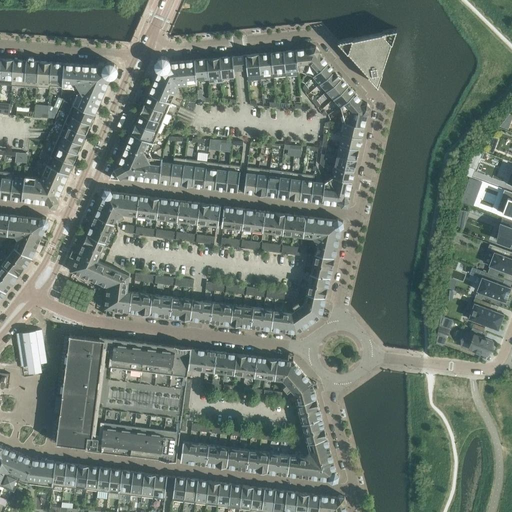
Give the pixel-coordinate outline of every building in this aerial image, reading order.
[(392,43),(397,28),(382,31),(382,33),(353,39),(352,38),(340,40),(337,41),(347,52),(348,52),(368,74),(368,75),(378,86),(379,83),(383,72),(382,71),(391,43),(392,43)] [(296,50),(298,70),(305,73),(312,55),(316,46),(310,46),(309,49),(296,50)] [(319,52),(319,50),(316,46),(312,55),(305,73),(313,76),(328,62),(319,52)] [(285,71),(298,70),(296,50),(283,51),(285,71)] [(271,52),(272,72),(285,71),(283,51),(271,52)] [(260,73),(272,72),(271,52),(258,53),(260,79),(261,79),(260,73)] [(258,53),(243,55),(240,55),(235,56),(233,56),(234,69),(236,69),(236,70),(241,69),(245,69),(247,69),(248,80),(260,79),(258,53)] [(167,136),(171,126),(175,116),(180,106),(185,94),(198,93),(197,83),(197,79),(195,59),(170,62),(169,61),(169,60),(168,59),(167,58),(167,57),(166,57),(164,57),(163,56),(161,56),(161,57),(160,57),(159,57),(158,58),(157,58),(157,59),(156,60),(156,61),(155,62),(155,63),(155,64),(155,65),(156,66),(156,67),(156,68),(157,68),(158,69),(159,70),(148,93),(144,103),(140,113),(136,122),(131,132),(116,167),(113,169),(110,177),(119,178),(121,177),(159,181),(162,161),(162,157),(164,148),(162,146),(167,136)] [(235,56),(220,57),(222,77),(235,76),(234,70),(236,70),(236,69),(234,69),(233,56),(235,56)] [(209,78),(222,77),(220,57),(207,58),(209,78)] [(0,69),(0,84),(11,85),(13,59),(1,58),(0,69)] [(209,78),(207,58),(195,59),(197,79),(209,78)] [(13,59),(11,85),(24,86),(26,60),(13,59)] [(24,86),(37,87),(39,61),(26,60),(24,86)] [(49,88),(49,86),(51,62),(39,61),(37,87),(49,88)] [(24,176),(24,180),(21,200),(48,203),(50,205),(56,206),(59,200),(58,198),(69,173),(73,163),(77,153),(82,143),(86,134),(90,124),(95,114),(110,77),(114,76),(117,73),(117,71),(118,69),(117,68),(117,66),(116,65),(114,63),(110,62),(106,63),(103,66),(63,63),(61,87),(62,87),(61,96),(63,100),(54,121),(54,122),(50,130),(46,140),(34,167),(26,166),(25,176),(24,176)] [(61,87),(63,63),(51,62),(49,86),(61,87)] [(313,76),(320,83),(335,70),(328,62),(313,76)] [(320,83),(327,91),(342,78),(335,70),(320,83)] [(342,78),(327,91),(333,98),(348,85),(342,78)] [(333,98),(340,106),(355,93),(348,85),(333,98)] [(355,93),(340,106),(342,114),(360,109),(370,107),(367,103),(364,103),(355,93)] [(317,107),(320,105),(313,95),(310,98),(317,107)] [(369,112),(370,107),(360,109),(342,114),(344,122),(364,126),(367,113),(369,112)] [(503,121),(499,126),(508,129),(510,123),(503,121)] [(344,122),(342,133),(361,138),(364,126),(344,122)] [(342,133),(339,144),(359,148),(361,138),(342,133)] [(489,143),(486,151),(493,153),(496,146),(489,143)] [(339,144),(337,155),(356,159),(359,148),(339,144)] [(337,155),(335,166),(354,170),(356,159),(337,155)] [(173,163),(162,161),(159,181),(171,183),(174,157),(173,157),(173,163)] [(171,183),(182,184),(185,158),(174,157),(171,183)] [(196,160),(185,158),(182,184),(193,186),(196,160)] [(207,161),(196,160),(193,186),(204,187),(207,161)] [(218,163),(207,161),(204,187),(215,188),(218,163)] [(215,188),(226,190),(229,164),(218,163),(215,188)] [(241,165),(229,164),(226,190),(237,191),(241,165)] [(466,165),(464,174),(471,177),(474,169),(466,165)] [(258,168),(247,166),(243,192),(255,193),(258,168)] [(332,177),(352,181),(354,170),(335,166),(332,177)] [(269,169),(258,168),(255,193),(266,195),(269,169)] [(270,169),(269,169),(266,195),(278,196),(281,171),(280,176),(269,175),(270,169)] [(2,171),(2,177),(0,190),(0,197),(10,199),(13,179),(13,173),(2,171)] [(289,198),(292,172),(281,171),(278,196),(289,198)] [(303,173),(292,172),(289,198),(300,199),(303,173)] [(314,175),(303,173),(300,199),(310,200),(314,175)] [(314,175),(310,200),(322,202),(324,182),(313,181),(314,175)] [(332,177),(328,180),(340,197),(347,207),(348,207),(349,201),(348,199),(352,181),(332,177)] [(13,179),(10,199),(21,200),(24,180),(13,179)] [(340,197),(328,180),(324,182),(322,202),(340,204),(341,206),(347,207),(340,197)] [(104,188),(102,194),(103,196),(95,215),(113,223),(116,217),(117,217),(119,220),(125,217),(122,214),(123,213),(137,215),(139,195),(111,191),(110,189),(104,188)] [(496,210),(511,215),(511,192),(504,189),(496,210)] [(147,216),(149,196),(139,195),(137,215),(147,216)] [(147,216),(157,217),(159,197),(149,196),(147,216)] [(167,219),(169,199),(159,197),(157,217),(167,219)] [(167,219),(177,220),(179,200),(169,199),(167,219)] [(187,221),(190,201),(179,200),(177,220),(187,221)] [(187,221),(197,222),(200,203),(190,201),(187,221)] [(207,224),(210,204),(200,203),(197,222),(207,224)] [(220,205),(210,204),(207,224),(218,225),(220,205)] [(221,225),(232,227),(234,207),(224,206),(221,225)] [(232,227),(242,228),(245,208),(234,207),(232,227)] [(242,228),(252,229),(255,210),(245,208),(242,228)] [(459,209),(458,216),(465,217),(466,211),(459,209)] [(255,210),(252,229),(262,231),(265,211),(255,210)] [(262,231),(272,232),(275,212),(265,211),(262,231)] [(272,232),(282,233),(285,213),(275,212),(272,232)] [(0,233),(6,234),(8,214),(0,213),(0,233)] [(282,233),(293,234),(295,215),(285,213),(282,233)] [(43,217),(40,218),(8,214),(6,234),(15,235),(16,236),(16,238),(17,239),(18,240),(14,247),(19,251),(30,259),(32,257),(38,243),(38,242),(39,242),(41,237),(41,236),(45,227),(48,225),(49,223),(49,219),(46,217),(43,217)] [(109,233),(113,223),(95,215),(91,225),(109,233)] [(293,234),(303,236),(305,216),(295,215),(293,234)] [(313,237),(317,243),(312,264),(332,269),(341,228),(343,226),(343,220),(338,218),(335,220),(305,216),(303,236),(313,237)] [(511,221),(501,218),(500,218),(501,219),(500,224),(505,226),(500,241),(511,245),(511,221)] [(91,225),(87,234),(105,242),(109,233),(91,225)] [(83,243),(101,251),(105,242),(87,234),(83,243)] [(97,260),(101,251),(83,243),(79,252),(97,260)] [(494,253),(489,265),(511,273),(511,258),(509,257),(511,252),(490,244),(487,251),(494,253)] [(30,259),(19,251),(14,247),(8,255),(24,267),(30,259)] [(79,252),(76,259),(71,270),(89,278),(97,260),(79,252)] [(8,255),(2,263),(7,267),(18,276),(24,267),(8,255)] [(129,274),(100,262),(97,260),(89,278),(107,287),(129,274)] [(18,276),(7,267),(2,263),(0,266),(0,274),(12,284),(18,276)] [(330,279),(332,269),(312,264),(310,274),(330,279)] [(500,277),(485,272),(482,277),(477,290),(489,294),(488,296),(495,299),(496,297),(504,300),(505,301),(506,300),(505,300),(510,288),(510,287),(509,287),(498,283),(500,277)] [(0,287),(6,292),(12,284),(0,274),(0,287)] [(125,311),(127,291),(129,274),(107,287),(105,308),(125,311)] [(327,288),(330,279),(310,274),(308,284),(327,288)] [(454,289),(457,278),(451,277),(448,287),(454,289)] [(325,298),(327,288),(308,284),(306,294),(325,298)] [(453,290),(446,289),(445,297),(452,298),(453,290)] [(130,311),(133,292),(127,291),(125,311),(130,311)] [(130,311),(140,313),(143,293),(133,292),(130,311)] [(140,313),(150,314),(153,294),(143,293),(140,313)] [(150,314),(160,315),(163,295),(153,294),(150,314)] [(304,303),(303,303),(323,308),(325,298),(306,294),(304,303)] [(160,315),(170,316),(173,297),(163,295),(160,315)] [(170,316),(180,318),(182,298),(173,297),(170,316)] [(191,299),(182,298),(180,318),(191,319),(191,318),(192,305),(193,300),(194,300),(194,299),(191,299)] [(491,304),(474,298),(472,304),(475,305),(470,317),(497,328),(502,314),(489,310),(491,304)] [(209,321),(211,301),(204,301),(202,300),(200,300),(194,299),(194,300),(193,300),(192,305),(191,318),(191,319),(197,320),(199,320),(209,321)] [(219,323),(221,303),(211,301),(209,321),(219,323)] [(295,309),(292,311),(292,312),(271,309),(268,329),(297,332),(321,315),(323,308),(303,303),(300,305),(298,302),(292,306),(295,309)] [(219,323),(229,324),(231,304),(221,303),(219,323)] [(229,324),(239,325),(241,305),(231,304),(229,324)] [(239,325),(249,326),(251,306),(241,305),(239,325)] [(249,326),(258,328),(261,308),(251,306),(249,326)] [(258,328),(268,329),(271,309),(261,308),(258,328)] [(439,325),(449,329),(453,320),(450,319),(441,316),(439,325)] [(4,346),(0,381),(0,406),(6,414),(89,425),(86,447),(175,458),(189,348),(189,347),(150,342),(125,338),(100,335),(21,325),(4,346)] [(469,334),(466,333),(462,346),(475,351),(480,353),(481,351),(487,354),(488,353),(490,353),(494,342),(492,342),(492,341),(481,336),(483,331),(472,327),(469,334)] [(441,344),(441,345),(443,346),(446,337),(438,334),(436,343),(441,344)] [(191,348),(188,367),(189,368),(195,368),(194,368),(197,349),(197,348),(191,348)] [(197,349),(194,368),(195,368),(200,369),(203,369),(205,370),(214,371),(216,351),(205,349),(202,349),(197,348),(197,349)] [(214,371),(224,372),(226,352),(216,351),(214,371)] [(236,353),(226,352),(224,372),(234,373),(236,353)] [(234,373),(244,374),(246,355),(236,353),(234,373)] [(256,356),(246,355),(244,374),(253,376),(256,356)] [(253,376),(263,377),(266,357),(256,356),(253,376)] [(276,358),(266,357),(263,377),(273,378),(276,358)] [(316,396),(314,388),(312,383),(307,378),(293,361),(276,358),(273,378),(283,379),(287,384),(283,387),(287,392),(291,389),(294,392),(296,401),(316,396)] [(316,396),(296,401),(299,411),(318,406),(316,396)] [(302,423),(321,418),(318,406),(299,411),(302,423)] [(305,434),(324,429),(321,418),(302,423),(305,434)] [(324,429),(305,434),(308,444),(327,439),(324,429)] [(337,480),(339,474),(336,472),(327,439),(308,444),(310,451),(305,456),(293,455),(290,475),(308,477),(308,479),(312,480),(313,478),(329,480),(332,482),(337,480)] [(183,441),(180,461),(187,462),(197,463),(200,443),(190,442),(183,441)] [(0,482),(4,484),(13,488),(14,489),(19,479),(25,481),(43,484),(46,460),(33,458),(32,458),(31,458),(31,457),(6,447),(3,446),(4,445),(2,444),(0,442),(0,482)] [(200,443),(197,463),(208,464),(210,444),(200,443)] [(221,446),(210,444),(208,464),(218,466),(221,446)] [(231,447),(221,446),(218,466),(228,467),(231,447)] [(231,447),(228,467),(239,468),(241,448),(231,447)] [(252,450),(241,448),(239,468),(249,470),(252,450)] [(252,450),(249,470),(259,471),(262,451),(252,450)] [(272,452),(262,451),(259,471),(270,472),(272,452)] [(272,452),(270,472),(280,473),(283,453),(272,452)] [(293,455),(283,453),(280,473),(290,475),(293,455)] [(56,461),(46,460),(43,484),(53,485),(56,461)] [(62,462),(56,461),(53,485),(64,486),(67,462),(62,462)] [(67,462),(64,486),(75,488),(78,464),(67,462)] [(86,489),(89,465),(78,464),(75,488),(86,489)] [(101,467),(89,465),(86,489),(98,490),(101,467)] [(101,467),(98,490),(109,492),(112,468),(101,467)] [(123,469),(112,468),(109,492),(120,493),(123,469)] [(134,471),(123,469),(120,493),(131,495),(134,471)] [(145,472),(134,471),(131,495),(142,496),(145,472)] [(156,474),(145,472),(142,496),(153,498),(156,474)] [(169,475),(156,474),(153,498),(164,499),(167,476),(169,476),(169,475)] [(173,476),(175,477),(172,500),(184,501),(187,478),(173,476)] [(194,503),(195,503),(198,479),(187,478),(184,501),(185,498),(195,499),(194,503)] [(209,480),(198,479),(195,503),(206,504),(209,480)] [(217,506),(220,482),(209,480),(206,504),(207,500),(217,502),(217,506)] [(0,511),(3,511),(13,488),(4,484),(0,482),(0,511)] [(231,483),(220,482),(217,506),(228,507),(231,483)] [(239,508),(242,485),(231,483),(228,507),(229,507),(229,503),(239,504),(239,508)] [(242,485),(239,508),(250,510),(253,486),(242,485)] [(250,510),(261,511),(264,488),(253,486),(250,510)] [(264,488),(261,511),(267,511),(272,511),(276,489),(264,488)] [(272,511),(283,511),(287,490),(276,489),(272,511)] [(287,490),(283,511),(295,511),(298,492),(287,490)] [(295,511),(306,511),(309,493),(298,492),(295,511)] [(318,511),(320,495),(309,493),(306,511),(318,511)] [(338,495),(337,497),(320,495),(318,511),(330,511),(336,505),(344,496),(338,495)] [(346,502),(344,496),(336,505),(330,511),(346,511),(344,503),(346,502)]
